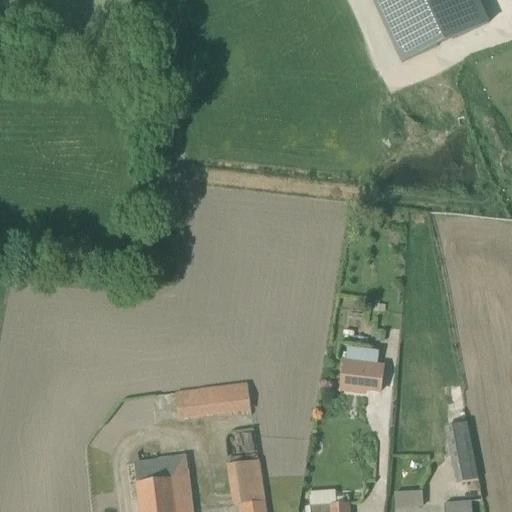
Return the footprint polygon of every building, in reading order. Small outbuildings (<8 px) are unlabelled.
[(511,0),(373,0),(402,62),(488,23),(477,0),(511,0)] [(450,156),(458,177),(475,171),(466,150),(450,156)] [(339,391),(367,395),(368,387),(381,389),(384,366),(378,365),(346,361),(344,361),(339,391)] [(250,412),(247,384),(212,388),(215,416),(250,412)] [(197,390),(176,392),(176,394),(179,421),(200,418),(197,390)] [(445,428),(457,484),(478,480),(467,423),(445,428)] [(191,511),(187,477),(184,456),(131,463),(137,511),(191,511)] [(266,511),(258,461),(227,466),(233,507),(239,506),(239,511),(266,511)] [(422,492),(394,494),(396,509),(423,507),(422,492)] [(442,505),(443,511),(471,511),(471,502),(442,505)]
